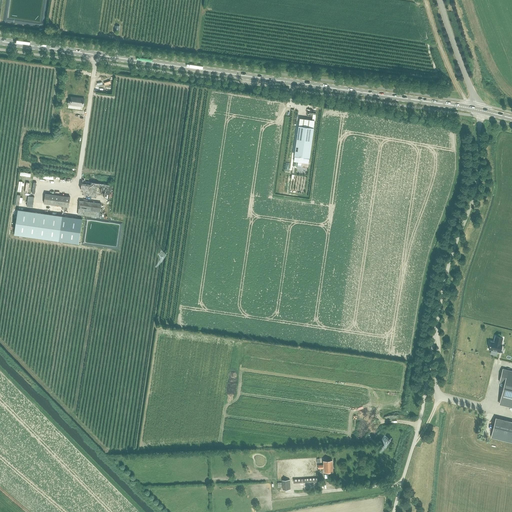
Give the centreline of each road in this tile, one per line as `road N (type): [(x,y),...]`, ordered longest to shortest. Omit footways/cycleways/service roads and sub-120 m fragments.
road 1 (primary): [(478,110),(0,40)]
road 2 (unclassified): [(435,329),(477,182),(478,110)]
road 3 (track): [(477,104),(464,99),(450,72),(425,0)]
